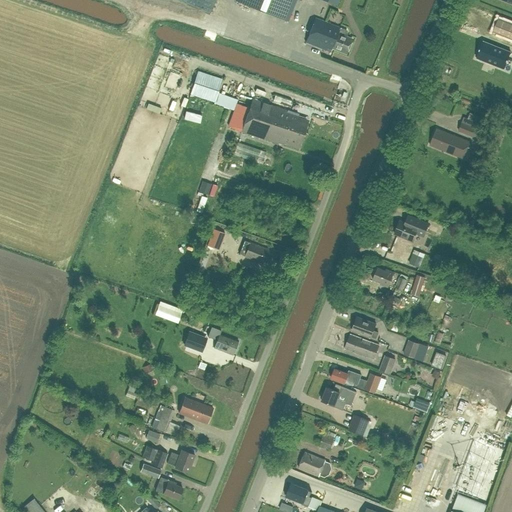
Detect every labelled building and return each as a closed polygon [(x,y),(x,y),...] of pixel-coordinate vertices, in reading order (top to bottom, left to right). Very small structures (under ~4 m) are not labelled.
[(240,0),(239,3),(288,22),(296,0),(240,0)] [(339,28),(315,18),(305,42),(330,52),(331,48),(346,54),(352,39),(345,37),(347,33),(346,31),(339,28)] [(511,24),(498,19),(493,32),(511,39),(511,24)] [(483,41),(476,58),(504,69),(511,52),(483,41)] [(222,79),(198,71),(190,94),(214,102),(222,79)] [(292,131),(303,135),(307,124),(296,120),(298,115),(252,99),(249,108),(236,104),(234,111),(286,129),(285,131),(291,133),(292,131)] [(201,113),(187,110),(184,120),(199,123),(201,113)] [(286,129),(234,111),(228,126),(241,131),(241,132),(278,144),(278,143),(283,145),(283,143),(298,148),(303,135),(292,131),(291,133),(285,131),(286,129)] [(482,118),(470,113),(468,119),(463,117),(458,131),(475,138),(482,118)] [(446,132),(436,129),(429,145),(463,159),(470,142),(452,135),(451,137),(446,134),(446,132)] [(266,152),(238,143),(234,155),(262,164),(266,152)] [(407,216),(404,223),(400,221),(394,234),(413,241),(417,231),(424,234),(428,224),(416,219),(407,216)] [(213,229),(206,245),(218,250),(224,233),(213,229)] [(272,251),(249,243),(244,257),(267,265),(272,251)] [(385,271),(377,268),(372,280),(380,283),(379,284),(388,288),(394,272),(386,269),(385,271)] [(413,293),(421,296),(428,276),(420,273),(413,293)] [(407,279),(400,276),(395,288),(402,291),(407,279)] [(434,298),(441,301),(443,295),(436,293),(434,298)] [(159,305),(155,315),(177,323),(181,313),(159,305)] [(376,324),(357,317),(352,331),(370,338),(371,337),(376,338),(378,333),(373,331),(376,324)] [(238,341),(215,332),(209,335),(217,338),(213,348),(232,355),(238,341)] [(379,345),(350,334),(345,349),(374,360),(379,345)] [(204,348),(205,336),(197,335),(196,347),(204,348)] [(420,344),(409,340),(403,355),(414,359),(420,344)] [(395,360),(385,356),(379,370),(390,374),(395,360)] [(150,362),(144,366),(147,371),(153,368),(150,362)] [(348,374),(334,369),(331,378),(344,383),(346,380),(353,383),(353,386),(375,394),(381,377),(370,373),(367,382),(360,379),(361,375),(349,371),(348,374)] [(351,390),(336,384),(333,390),(327,387),(325,394),(323,393),(322,394),(320,398),(321,399),(322,400),(322,401),(333,405),(333,406),(343,410),(351,390)] [(212,408),(184,397),(180,408),(189,411),(187,416),(195,420),(196,419),(197,419),(196,420),(206,424),(212,408)] [(430,403),(417,398),(413,407),(427,412),(430,403)] [(145,415),(151,415),(151,404),(142,404),(142,408),(145,409),(145,415)] [(152,428),(176,437),(181,425),(170,421),(174,411),(161,405),(152,428)] [(368,421),(357,417),(351,431),(362,436),(368,421)] [(148,430),(145,438),(156,443),(159,435),(148,430)] [(325,430),(319,447),(331,451),(335,437),(329,435),(330,432),(325,430)] [(168,454),(147,446),(143,457),(153,461),(152,465),(162,469),(168,454)] [(194,455),(181,450),(177,460),(169,457),(167,463),(175,466),(174,467),(188,472),(194,455)] [(325,460),(305,452),(298,468),(319,476),(324,478),(329,475),(332,468),(330,463),(325,461),(325,460)] [(449,471),(454,465),(446,458),(441,464),(449,471)] [(161,471),(144,464),(141,472),(158,479),(161,471)] [(175,483),(160,477),(155,490),(177,499),(182,488),(175,485),(175,483)] [(303,503),(306,504),(309,496),(311,491),(308,490),(291,483),(286,496),(303,503)] [(454,506),(477,511),(480,511),(485,493),(459,486),(454,506)] [(322,501),(309,496),(306,504),(308,505),(308,506),(318,509),(317,511),(454,511),(451,511),(450,511),(377,511),(367,508),(365,511),(336,511),(320,506),(322,501)] [(43,511),(34,500),(23,508),(26,511),(43,511)]
